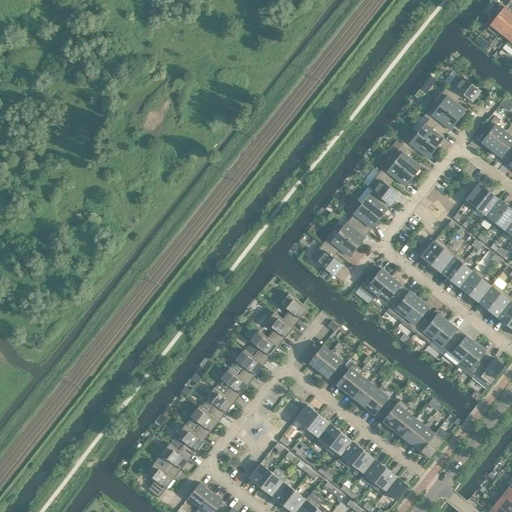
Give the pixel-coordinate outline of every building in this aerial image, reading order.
[(499,32),(511,16),(511,13),(499,3),(490,14),(495,18),(486,28),(496,36),(499,32)] [(483,12),(478,19),(483,23),(488,16),(483,12)] [(511,35),(511,16),(499,32),(509,40),(511,35)] [(446,87),(459,98),(463,94),(472,101),(480,91),(457,73),(446,87)] [(434,101),(457,120),(465,110),(456,102),(459,98),(446,87),(434,101)] [(434,101),(423,115),(446,134),(457,120),(434,101)] [(412,129),(435,148),(446,134),(423,115),(423,116),(428,119),(417,133),(412,129)] [(481,142),(491,150),(505,131),(496,124),(500,119),(494,115),(484,129),(489,133),(481,142)] [(401,144),(415,154),(418,150),(427,157),(435,148),(412,129),(401,144)] [(505,161),(511,151),(511,136),(505,131),(491,150),(505,161)] [(411,159),(415,154),(401,144),(390,158),(413,176),(421,166),(411,159)] [(379,172),(392,183),(396,178),(405,186),(413,176),(390,158),(379,172)] [(379,172),(367,186),(390,204),(398,194),(389,187),(392,183),(379,172)] [(464,203),(473,210),(489,191),(479,183),(478,184),(467,199),(466,199),(464,203)] [(372,190),(361,204),(379,218),(390,204),(367,186),(372,190)] [(476,207),(485,214),(483,217),(483,218),(498,199),(489,191),(473,210),(474,211),(476,207)] [(483,218),(492,225),(507,206),(498,199),(483,218)] [(368,232),(379,218),(361,204),(350,218),(368,232)] [(501,232),(502,233),(511,219),(511,209),(507,206),(492,225),(493,225),(495,222),(504,229),(501,232)] [(350,218),(339,232),(357,246),(368,232),(350,218)] [(511,238),(511,219),(502,233),(511,240),(511,238)] [(349,256),(357,246),(339,232),(331,241),(327,237),(323,242),(337,253),(340,249),(349,256)] [(421,256),(431,264),(446,245),(436,237),(434,240),(433,240),(433,241),(421,256)] [(342,265),(333,257),(337,253),(323,242),(311,257),(334,275),(342,265)] [(446,245),(431,264),(440,272),(455,252),(446,245)] [(455,252),(440,272),(450,279),(465,260),(455,252)] [(465,260),(450,279),(459,287),(474,267),(471,270),(463,263),(465,260)] [(474,267),(459,287),(468,294),(484,275),(474,267)] [(358,287),(373,299),(391,276),(381,268),(374,277),(369,274),(358,287)] [(484,275),(468,294),(478,301),(493,282),(490,285),(481,278),(484,275)] [(386,310),(387,310),(405,287),(391,276),(373,299),(377,294),(390,305),(386,310)] [(493,282),(478,301),(487,309),(502,290),(493,282)] [(401,321),(420,299),(405,287),(387,310),(401,321)] [(502,290),(487,309),(497,316),(511,297),(502,290)] [(273,311),(273,312),(293,327),(292,326),(299,318),(300,318),(308,308),(288,293),(280,303),(289,310),(282,318),(273,311)] [(506,324),(511,316),(511,297),(497,316),(506,324)] [(429,306),(420,299),(401,321),(415,332),(426,319),(422,315),(429,306)] [(258,331),(278,346),(277,345),(284,336),(285,337),(293,327),(273,312),(265,322),(274,329),(267,337),(258,330),(258,331)] [(415,332),(429,344),(447,321),(438,313),(430,322),(426,319),(415,332)] [(327,325),(334,331),(338,326),(331,320),(327,325)] [(447,350),(461,332),(447,321),(429,344),(430,344),(433,339),(447,350)] [(243,349),(263,365),(262,364),(269,355),(270,356),(278,346),(258,331),(250,340),(259,347),(252,356),(243,349)] [(475,343),(461,332),(447,350),(461,361),(457,366),(475,343)] [(404,333),(399,339),(404,342),(409,337),(404,333)] [(478,360),(485,351),(475,343),(457,366),(471,377),(482,363),(478,360)] [(308,363),(309,363),(318,370),(332,352),(323,344),(308,363)] [(229,368),(228,368),(248,384),(247,383),(254,374),(255,375),(263,365),(243,349),(235,359),(244,366),(237,375),(229,368)] [(318,370),(328,378),(342,360),(332,352),(318,370)] [(486,367),(482,363),(471,377),(486,388),(504,366),(494,357),(486,367)] [(363,370),(353,362),(336,384),(346,392),(363,370)] [(214,387),(213,387),(233,403),(233,402),(239,393),(240,394),(248,384),(228,368),(221,378),(229,385),(222,394),(214,387)] [(363,370),(346,392),(355,399),(369,381),(360,374),(363,370)] [(369,381),(355,399),(365,407),(379,389),(369,381)] [(199,406),(198,406),(218,422),(219,421),(218,421),(225,412),(225,413),(233,403),(213,387),(206,397),(214,404),(208,413),(199,406)] [(365,407),(374,415),(389,397),(379,389),(365,407)] [(441,405),(432,398),(427,404),(436,411),(441,405)] [(382,421),(392,429),(409,407),(399,399),(382,421)] [(306,428),(318,414),(306,404),(295,419),(306,428)] [(184,424),(184,425),(203,440),(204,440),(203,439),(210,431),(211,431),(218,422),(198,406),(191,416),(200,423),(193,431),(184,424)] [(392,429),(401,436),(416,418),(407,411),(410,407),(409,407),(392,429)] [(315,441),(329,423),(318,414),(306,428),(318,437),(315,441)] [(401,436),(411,443),(425,425),(416,418),(401,436)] [(326,450),(341,432),(329,423),(315,441),(326,450)] [(169,443),(169,444),(188,459),(189,459),(188,458),(195,449),(196,450),(203,440),(184,425),(176,435),(185,441),(178,450),(169,443)] [(411,443),(420,451),(434,433),(425,425),(411,443)] [(420,451),(430,459),(449,435),(439,427),(434,433),(420,451)] [(326,450),(337,459),(352,440),(341,432),(326,450)] [(285,445),(289,441),(282,436),(279,440),(285,445)] [(349,468),(363,449),(352,440),(337,459),(349,468)] [(280,452),(284,448),(277,442),(274,447),(280,452)] [(154,462),(174,478),(173,477),(180,468),(181,469),(188,459),(169,444),(161,453),(170,460),(163,469),(154,462)] [(301,458),(305,454),(298,449),(295,453),(301,458)] [(360,477),(375,458),(363,449),(349,468),(352,464),(363,473),(360,477)] [(292,461),(295,457),(288,451),(285,456),(292,461)] [(308,463),(311,459),(305,454),(301,458),(308,463)] [(371,486),(386,467),(375,458),(360,477),(371,486)] [(155,479),(147,489),(158,497),(159,497),(158,496),(165,487),(166,488),(174,478),(154,462),(146,472),(155,479)] [(249,478),(260,487),(272,472),(260,463),(249,478)] [(307,474),(311,469),(304,464),(301,468),(307,474)] [(324,476),(327,472),(321,466),(317,471),(324,476)] [(371,486),(383,494),(397,476),(386,467),(371,486)] [(314,479),(318,475),(311,469),(307,474),(314,479)] [(272,472),(260,487),(272,496),(283,481),(272,472)] [(331,481),(334,477),(327,472),(324,476),(331,481)] [(409,485),(408,485),(397,476),(383,494),(383,495),(386,491),(397,500),(409,485)] [(283,481),(272,496),(283,505),(295,490),(283,481)] [(188,497),(199,507),(211,492),(202,485),(203,484),(200,482),(188,497)] [(330,491),(333,487),(327,482),(323,486),(330,491)] [(347,494),(350,490),(343,484),(340,489),(347,494)] [(503,495),(511,502),(511,488),(509,486),(503,495)] [(337,497),(340,492),(333,487),(330,491),(337,497)] [(295,490),(283,505),(292,511),(295,511),(309,495),(308,495),(305,499),(295,490)] [(353,499),(357,495),(350,490),(347,494),(353,499)] [(223,500),(220,498),(220,499),(211,492),(199,507),(206,511),(220,511),(226,505),(222,502),(223,500)] [(309,495),(295,511),(313,511),(320,504),(309,495)] [(511,511),(511,502),(503,495),(502,495),(505,498),(499,506),(506,511),(511,511)] [(353,509),(356,505),(349,500),(346,504),(353,509)] [(369,511),(372,507),(366,502),(362,506),(369,511)]
